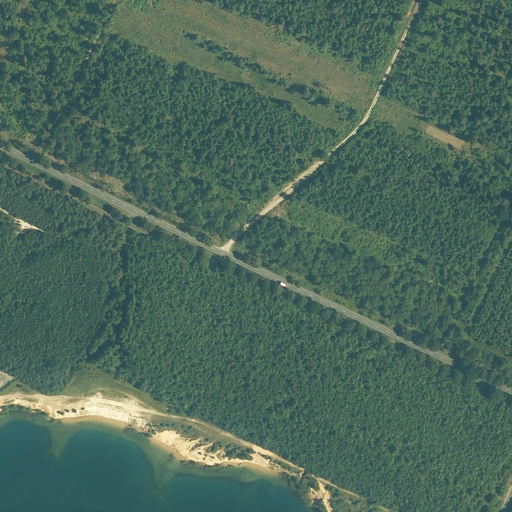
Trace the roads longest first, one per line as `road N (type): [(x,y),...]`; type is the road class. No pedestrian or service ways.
road 1 (secondary): [(511,390),(0,146)]
road 2 (track): [(224,253),(366,117),(422,0)]
road 3 (track): [(433,352),(511,197)]
road 4 (track): [(117,0),(39,149)]
